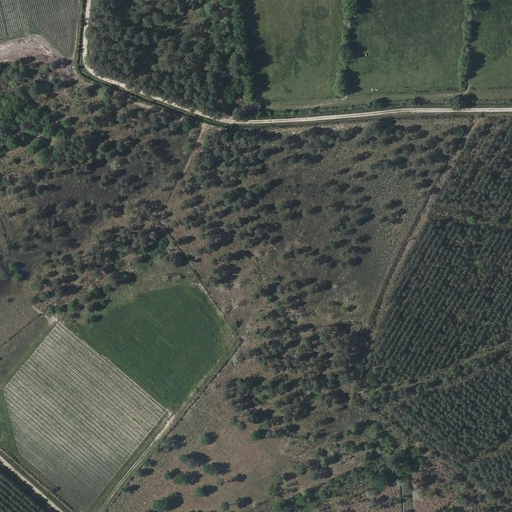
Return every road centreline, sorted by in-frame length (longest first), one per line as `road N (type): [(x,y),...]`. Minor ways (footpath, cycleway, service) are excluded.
road 1 (track): [(91,0),(84,69),(245,118),(511,107)]
road 2 (track): [(96,511),(178,410)]
